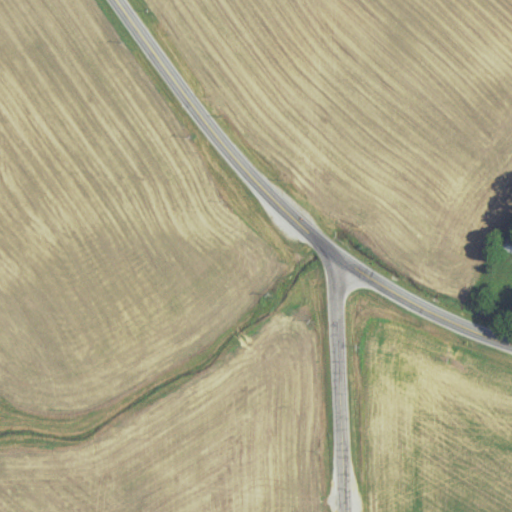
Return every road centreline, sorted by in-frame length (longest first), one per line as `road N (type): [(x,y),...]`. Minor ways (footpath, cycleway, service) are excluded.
road 1 (primary): [(119,0),(233,160),(281,207),(396,293),(511,342)]
road 2 (secondary): [(342,511),(333,252)]
